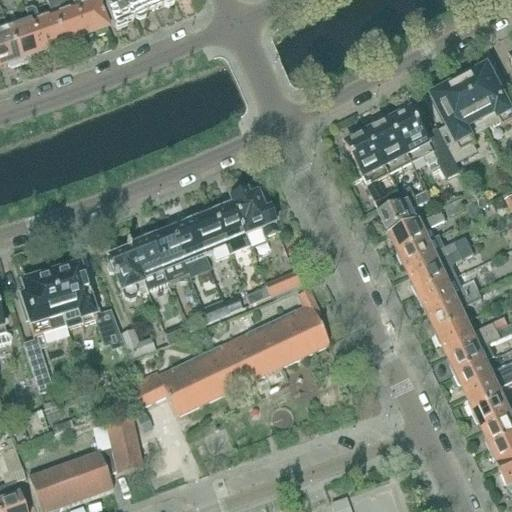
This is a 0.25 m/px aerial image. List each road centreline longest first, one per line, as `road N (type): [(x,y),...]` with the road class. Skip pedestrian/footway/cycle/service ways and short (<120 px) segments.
road 1 (residential): [(416,416),(279,129)]
road 2 (residential): [(0,237),(279,129)]
road 3 (residential): [(416,416),(162,511)]
road 4 (residential): [(279,129),(511,6)]
road 5 (residential): [(234,22),(0,120)]
